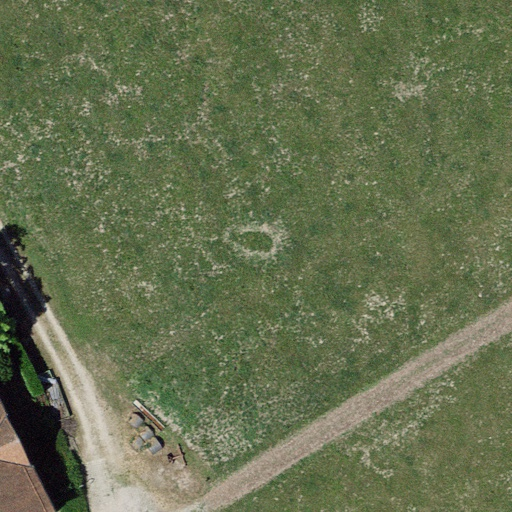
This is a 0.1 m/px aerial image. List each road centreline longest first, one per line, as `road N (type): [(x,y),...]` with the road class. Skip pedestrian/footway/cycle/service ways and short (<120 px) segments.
road 1 (track): [(511,318),(201,511)]
road 2 (track): [(0,246),(128,511)]
